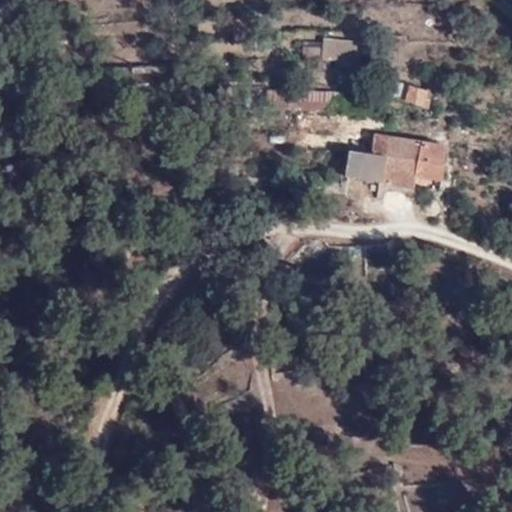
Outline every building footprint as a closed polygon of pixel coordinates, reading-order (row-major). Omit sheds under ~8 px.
[(333,62),(334,40),(301,37),(299,60),(333,62)] [(358,41),(334,40),(333,62),(357,64),(358,41)] [(427,95),(428,85),(395,81),(393,97),(432,102),(433,96),(427,95)] [(274,109),(339,115),(343,94),(276,88),(274,109)] [(343,94),(339,115),(369,118),(371,97),(343,94)] [(428,151),(444,153),(446,138),(381,128),(378,149),(353,145),(349,172),(367,175),(413,182),(414,171),(417,156),(427,157),(428,151)] [(440,173),(444,153),(428,151),(427,157),(417,156),(414,171),(440,173)] [(439,185),(440,173),(414,171),(413,182),(439,185)]
